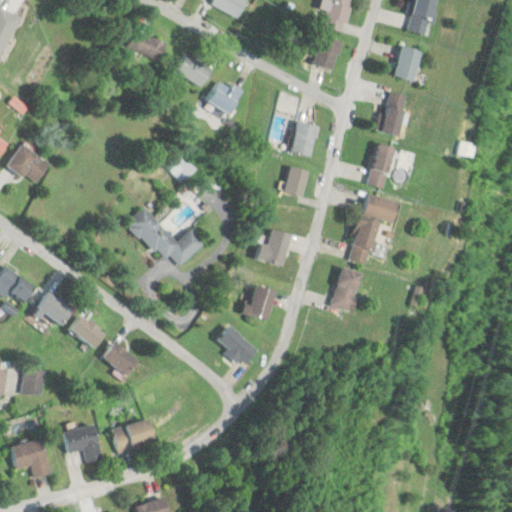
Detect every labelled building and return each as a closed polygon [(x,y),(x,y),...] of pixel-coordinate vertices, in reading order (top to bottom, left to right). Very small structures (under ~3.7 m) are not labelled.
[(246,0),(211,0),(209,4),(236,19),(246,0)] [(339,32),(351,0),(328,0),(319,25),(339,32)] [(435,0),(414,0),(407,31),(428,35),(435,0)] [(0,59),(20,17),(0,6),(0,59)] [(159,61),(167,45),(138,30),(130,47),(159,61)] [(335,69),(340,40),(317,36),(313,66),(335,69)] [(417,81),(421,50),(400,46),(395,78),(417,81)] [(174,71),(200,88),(211,70),(185,54),(174,71)] [(241,93),(218,80),(206,101),(228,114),(241,93)] [(408,96),(390,91),(380,132),(398,136),(408,96)] [(311,157),(318,127),(298,121),(290,152),(311,157)] [(0,134),(0,154),(9,143),(0,134)] [(365,184),(382,189),(394,148),(377,143),(365,184)] [(50,165),(22,144),(6,165),(34,185),(50,165)] [(301,197),(308,172),(289,166),(282,191),(301,197)] [(399,202),(367,194),(362,213),(395,221),(399,202)] [(191,229),(177,242),(143,207),(128,221),(175,271),(204,243),(191,229)] [(370,264),(378,220),(357,216),(349,260),(370,264)] [(265,251),(258,250),(255,259),(283,266),(291,234),(270,230),(265,251)] [(0,271),(0,295),(2,297),(6,291),(22,303),(34,287),(5,265),(0,271)] [(353,311),(363,273),(341,267),(331,305),(353,311)] [(250,305),(243,304),(241,316),(268,322),(274,289),(254,285),(250,305)] [(53,328),(68,305),(47,291),(32,315),(53,328)] [(69,329),(94,348),(106,333),(80,314),(69,329)] [(258,350),(228,325),(216,339),(246,364),(258,350)] [(126,375),(138,359),(115,341),(102,357),(126,375)] [(110,431),(119,454),(155,439),(146,417),(110,431)] [(61,432),(67,453),(82,449),(86,463),(102,459),(92,424),(61,432)] [(15,469),(30,466),(32,477),(50,474),(43,439),(10,445),(15,469)] [(132,509),(133,511),(152,511),(147,502),(132,509)]
